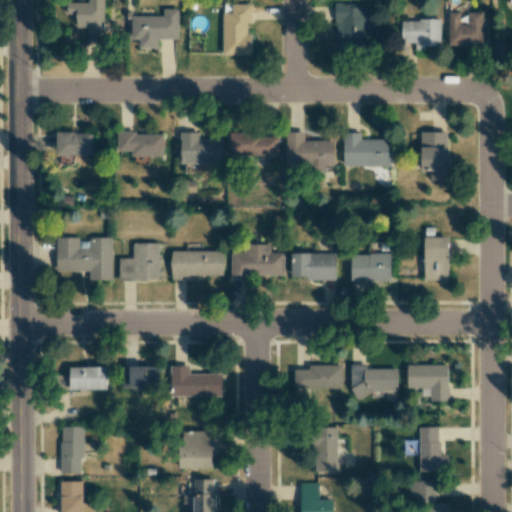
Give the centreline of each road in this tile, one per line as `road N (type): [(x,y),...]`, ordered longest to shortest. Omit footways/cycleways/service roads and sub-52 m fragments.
road 1 (tertiary): [(19,0),(21,511)]
road 2 (residential): [(20,88),(490,94)]
road 3 (residential): [(23,324),(492,324)]
road 4 (residential): [(490,94),(491,511)]
road 5 (residential): [(259,324),(258,511)]
